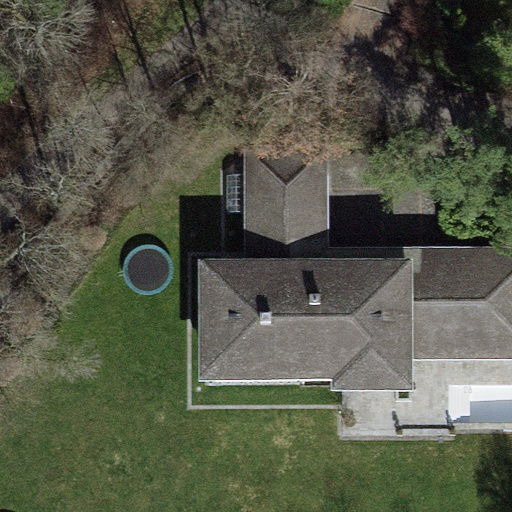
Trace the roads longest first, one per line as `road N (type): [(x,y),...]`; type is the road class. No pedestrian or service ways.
road 1 (unclassified): [(280,0),(0,258)]
road 2 (residential): [(358,63),(400,94),(511,127)]
